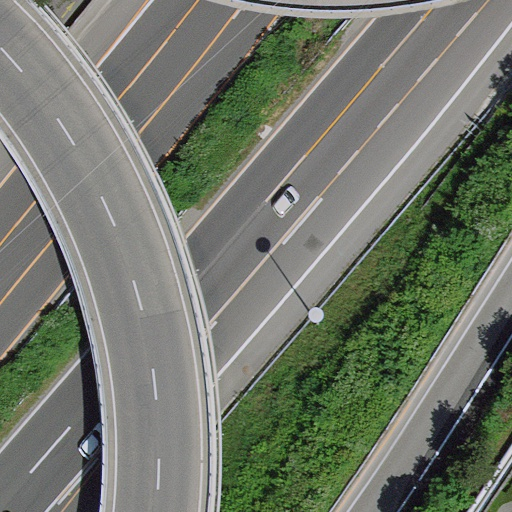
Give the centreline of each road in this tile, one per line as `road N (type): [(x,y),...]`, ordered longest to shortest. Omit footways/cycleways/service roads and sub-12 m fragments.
road 1 (motorway): [(5,511),(440,0)]
road 2 (primary): [(157,511),(157,384),(126,254),(86,161),(0,44)]
road 3 (motorway): [(226,0),(0,277)]
road 4 (primary): [(377,511),(511,308)]
